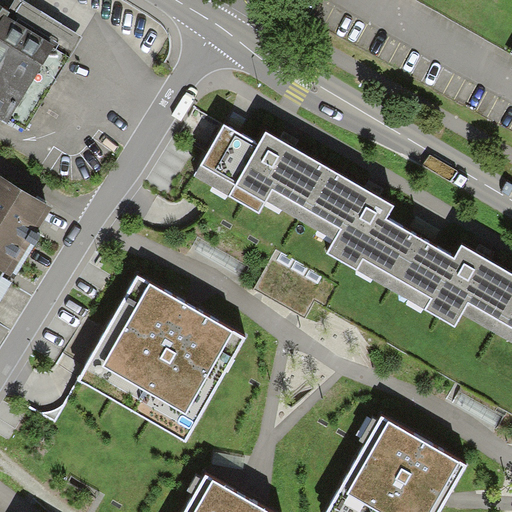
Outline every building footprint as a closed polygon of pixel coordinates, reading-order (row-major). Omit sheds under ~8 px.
[(0,3),(0,119),(7,123),(9,120),(26,131),(83,41),(20,1),(13,11),(0,3)] [(225,122),(193,176),(261,215),(268,202),(331,239),(326,248),(458,324),(465,313),(511,339),(511,270),(461,241),(455,252),(389,215),(397,201),(266,126),(258,141),(225,122)] [(0,179),(0,279),(5,271),(14,276),(32,247),(36,250),(41,240),(37,238),(53,211),(40,202),(0,179)] [(278,253),(258,289),(305,316),(315,299),(327,306),(338,286),(278,253)] [(136,270),(76,378),(186,439),(247,332),(136,270)] [(381,405),(319,511),(437,511),(470,456),(381,405)] [(205,466),(178,511),(281,511),(283,510),(205,466)]
